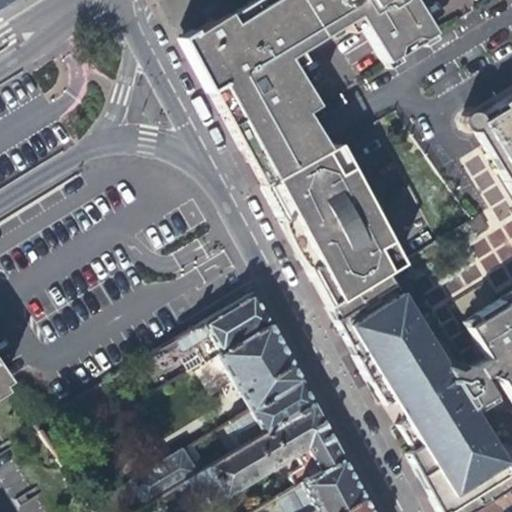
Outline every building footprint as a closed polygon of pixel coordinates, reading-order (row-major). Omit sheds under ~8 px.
[(245,0),(179,41),(238,151),(302,113),(313,106),(291,69),(302,61),(296,51),(341,23),(347,33),(359,25),(382,62),(381,63),(385,69),(398,61),(395,55),(417,41),(421,47),(435,38),(411,0),(245,0)] [(511,93),(479,114),(466,123),(470,130),(473,134),(511,197),(511,93)] [(467,130),(470,130),(466,123),(479,114),(478,114),(478,112),(476,110),(473,110),(469,110),(466,111),(462,114),(459,118),(459,121),(460,124),(462,128),(467,130)] [(302,113),(238,151),(247,166),(259,188),(299,165),(318,154),(325,151),(302,113)] [(299,165),(259,188),(283,233),(287,240),(292,237),(302,255),(297,258),(306,275),(310,282),(374,243),(336,173),(330,177),(318,154),(299,165)] [(317,295),(323,307),(383,271),(388,268),(382,257),(374,243),(310,282),(313,289),(317,295)] [(428,342),(412,317),(409,319),(402,308),(405,306),(386,275),(383,271),(323,307),(364,382),(428,342)] [(437,356),(428,342),(364,382),(422,488),(434,511),(470,511),(511,486),(511,485),(511,480),(470,415),(493,400),(480,379),(492,373),(511,403),(511,402),(511,293),(510,296),(508,293),(461,322),(483,358),(468,367),(464,364),(460,367),(437,356)] [(203,361),(216,353),(264,324),(249,295),(199,325),(143,359),(151,371),(160,365),(170,381),(187,371),(179,358),(195,348),(203,361)] [(412,317),(405,306),(402,308),(409,319),(412,317)] [(216,353),(247,410),(296,381),(279,350),(264,324),(216,353)] [(233,435),(240,447),(309,404),(301,391),(296,381),(247,410),(254,422),(233,435)] [(97,387),(79,398),(96,427),(115,415),(97,387)] [(290,487),(295,484),(338,458),(309,404),(240,447),(203,469),(194,475),(164,493),(168,498),(184,487),(188,493),(198,487),(210,504),(291,455),(303,448),(310,461),(299,468),(288,474),(286,480),(290,487)] [(226,423),(233,435),(254,422),(247,410),(226,423)] [(189,446),(180,451),(194,475),(203,469),(189,446)] [(291,455),(299,468),(310,461),(303,448),(291,455)] [(129,483),(137,496),(143,506),(164,493),(194,475),(180,451),(129,483)] [(335,511),(359,497),(338,458),(295,484),(311,511),(309,511),(335,511)] [(511,498),(511,486),(470,511),(491,511),(504,504),(511,498)] [(137,496),(109,511),(133,511),(143,506),(137,496)] [(367,511),(359,497),(335,511),(367,511)]
